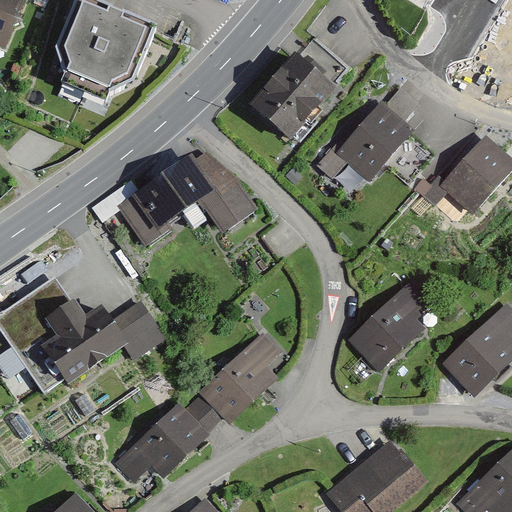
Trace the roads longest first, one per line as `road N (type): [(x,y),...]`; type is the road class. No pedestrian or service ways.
road 1 (residential): [(178,112),(253,169),(330,255),(338,293),(331,341),(306,419)]
road 2 (primary): [(178,112),(0,245)]
road 3 (residential): [(355,0),(404,66),(451,103),(511,127)]
road 4 (residential): [(306,419),(226,459),(152,511)]
road 5 (residential): [(511,423),(369,413)]
